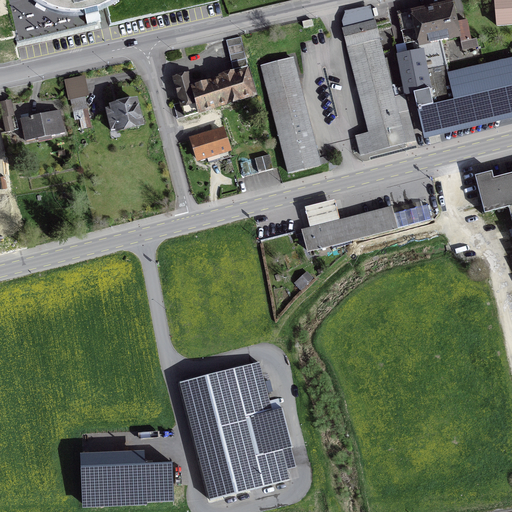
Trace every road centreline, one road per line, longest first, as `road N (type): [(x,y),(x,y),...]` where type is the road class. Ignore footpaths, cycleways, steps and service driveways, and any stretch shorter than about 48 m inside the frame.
road 1 (primary): [(511,140),(142,235)]
road 2 (residential): [(340,0),(0,79)]
road 3 (residential): [(219,511),(301,483),(275,362),(252,354)]
road 4 (track): [(455,223),(363,247),(273,332)]
road 5 (primary): [(142,235),(0,272)]
road 6 (residential): [(169,375),(200,504),(212,511)]
road 7 (residential): [(142,235),(169,375)]
